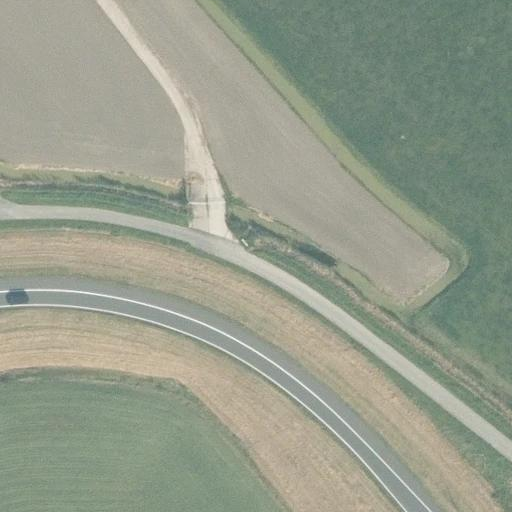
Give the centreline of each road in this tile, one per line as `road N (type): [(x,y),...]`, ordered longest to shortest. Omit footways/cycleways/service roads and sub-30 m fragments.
road 1 (unclassified): [(6,215),(133,223),(272,273),(511,453)]
road 2 (motorway): [(416,511),(319,409),(230,346),(135,310),(0,301)]
